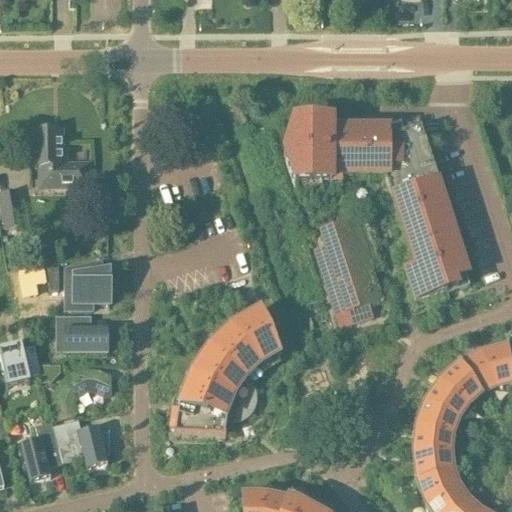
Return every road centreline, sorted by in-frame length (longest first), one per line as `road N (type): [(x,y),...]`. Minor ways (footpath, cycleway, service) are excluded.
road 1 (residential): [(140,62),(141,491)]
road 2 (tertiary): [(140,62),(465,59)]
road 3 (residential): [(511,312),(413,349),(365,459),(333,471)]
road 4 (residential): [(465,59),(464,115),(511,265)]
road 5 (residential): [(333,471),(280,458),(192,479)]
road 6 (tertiary): [(0,63),(140,62)]
